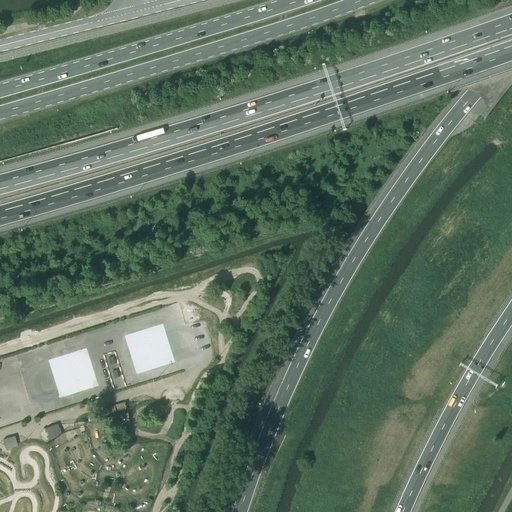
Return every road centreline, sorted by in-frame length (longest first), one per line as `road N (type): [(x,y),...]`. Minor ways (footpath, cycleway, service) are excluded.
road 1 (motorway): [(511,51),(431,145),(346,269),(267,433),(239,511)]
road 2 (motorway): [(0,218),(511,53)]
road 3 (motorway): [(511,21),(0,181)]
road 4 (primary): [(0,112),(362,0)]
road 5 (primary): [(301,0),(0,91)]
road 6 (motorway): [(403,511),(511,311)]
road 7 (secondary): [(0,45),(136,11)]
